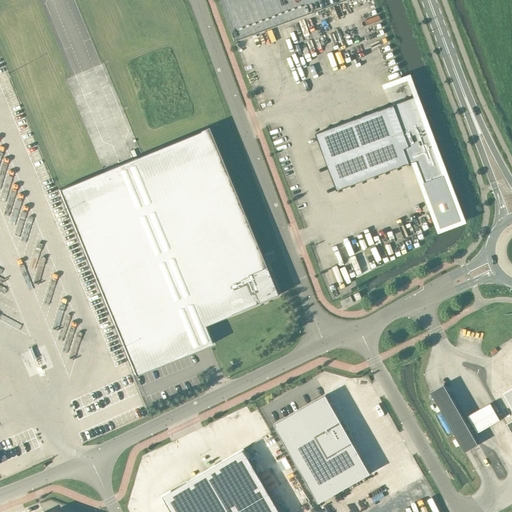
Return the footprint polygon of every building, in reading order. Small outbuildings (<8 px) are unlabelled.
[(416,96),(316,134),(337,190),(415,161),(416,164),(412,165),(414,170),(418,169),(423,183),(446,175),(416,96)] [(211,127),(58,190),(135,376),(212,344),(204,326),(280,295),(263,255),(211,127)] [(354,294),(356,301),(362,298),(359,292),(354,294)] [(342,300),(345,306),(354,302),(351,296),(342,300)] [(430,392),(465,452),(479,445),(444,384),(430,392)] [(511,387),(503,393),(511,407),(511,387)] [(274,424),(319,503),(370,473),(326,395),(274,424)] [(491,406),(470,417),(478,433),(499,421),(491,406)] [(280,511),(243,449),(163,496),(172,511),(280,511)]
